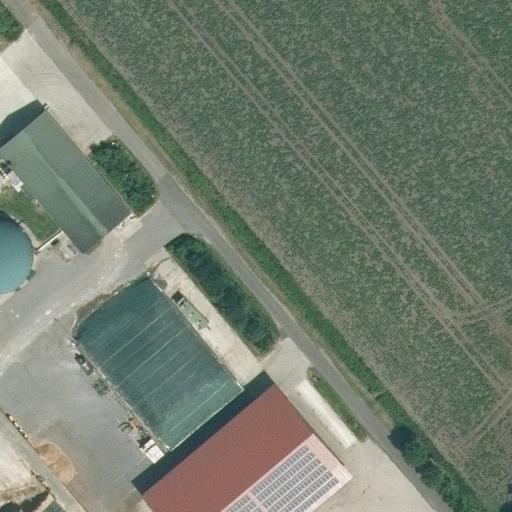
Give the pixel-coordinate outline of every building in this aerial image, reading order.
[(56,108),(6,152),(92,250),(143,206),(56,108)] [(0,219),(0,288),(41,269),(14,212),(0,219)] [(172,351),(204,365),(215,339),(183,325),(172,351)] [(289,381),(157,490),(175,511),(323,511),(367,476),(289,381)] [(221,404),(162,459),(173,470),(231,415),(221,404)] [(0,453),(11,446),(3,436),(0,437),(0,453)] [(67,511),(46,486),(40,491),(47,500),(34,510),(35,511),(67,511)]
